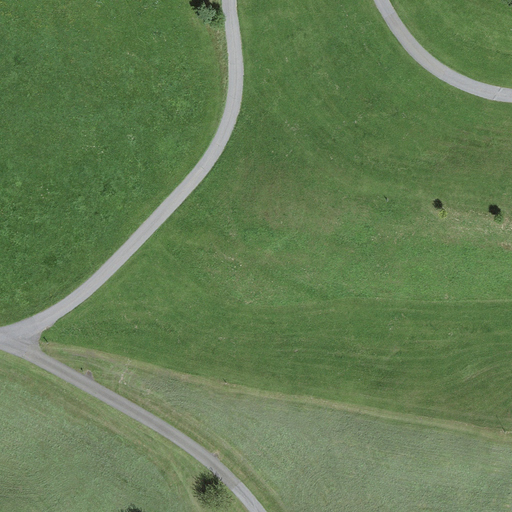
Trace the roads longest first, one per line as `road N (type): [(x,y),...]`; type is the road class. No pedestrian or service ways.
road 1 (track): [(16,348),(154,232),(220,151),(238,83),(232,0)]
road 2 (track): [(381,0),(414,54),(454,88),(511,99)]
